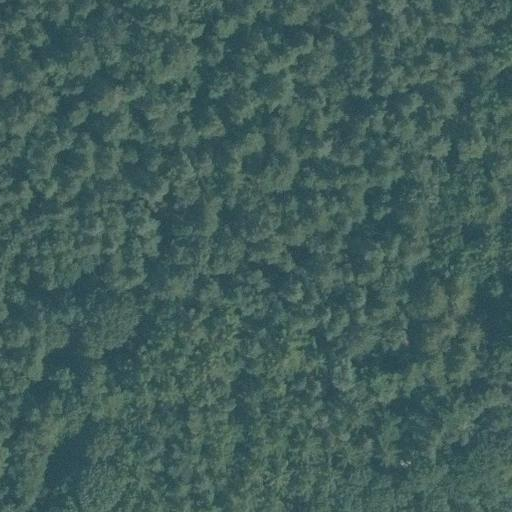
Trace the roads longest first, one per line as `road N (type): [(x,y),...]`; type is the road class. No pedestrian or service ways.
road 1 (track): [(511,360),(0,213)]
road 2 (track): [(487,0),(400,326)]
road 3 (track): [(292,511),(511,419)]
